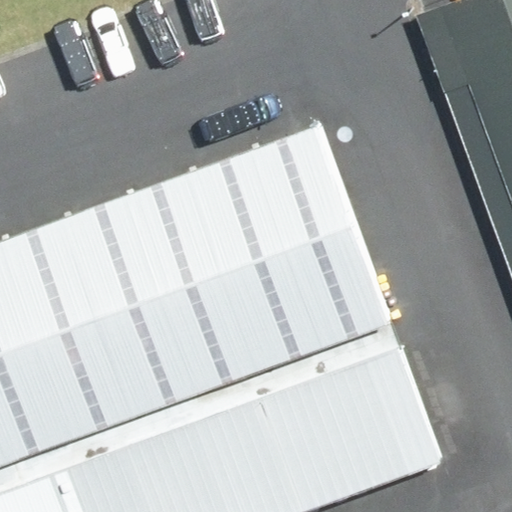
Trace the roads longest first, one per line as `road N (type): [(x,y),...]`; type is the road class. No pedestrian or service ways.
road 1 (unknown): [(353,12),(511,397)]
road 2 (unknown): [(0,134),(353,12)]
